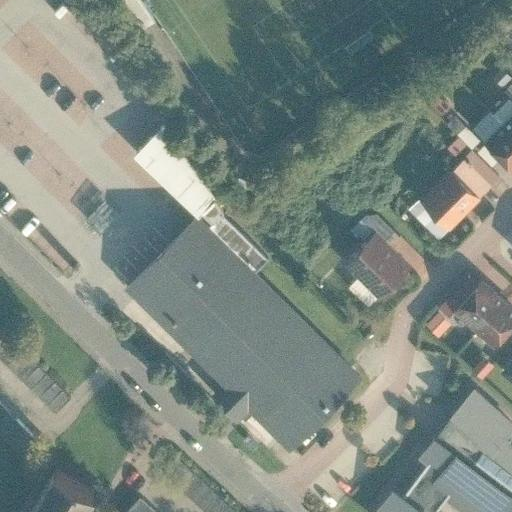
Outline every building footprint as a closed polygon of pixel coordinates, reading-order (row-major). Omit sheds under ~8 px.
[(511,111),(503,121),(511,130),(511,111)] [(485,139),(511,165),(511,130),(503,121),(485,139)] [(140,153),(200,212),(212,200),(227,185),(168,125),(140,153)] [(462,156),(451,167),(479,195),(490,184),(462,156)] [(421,197),(449,225),(479,195),(451,167),(421,197)] [(193,219),(123,290),(227,390),(215,402),(239,424),(253,411),(294,448),(365,375),(253,270),(270,256),(212,200),(193,219)] [(365,223),(373,232),(381,240),(393,228),(376,211),(365,223)] [(381,240),(373,232),(344,261),(378,294),(407,266),(381,240)] [(473,322),(502,289),(481,271),(452,303),(473,322)] [(511,298),(502,289),(473,322),(494,341),(511,320),(511,298)] [(0,351),(12,339),(4,331),(0,335),(0,351)] [(20,347),(12,339),(0,351),(0,352),(7,360),(20,347)] [(28,355),(20,347),(7,360),(15,368),(28,355)] [(511,351),(499,366),(511,377),(511,351)] [(36,363),(28,355),(15,368),(23,376),(36,363)] [(44,371),(36,363),(23,376),(31,384),(44,371)] [(51,379),(44,371),(31,384),(39,392),(51,379)] [(59,387),(51,379),(39,392),(47,400),(59,387)] [(67,395),(59,387),(47,400),(55,408),(67,395)] [(0,416),(10,407),(2,398),(0,400),(0,416)] [(18,415),(10,407),(0,416),(0,425),(4,430),(18,415)] [(26,424),(18,415),(4,430),(12,438),(26,424)] [(511,511),(511,490),(439,422),(391,473),(432,511),(511,511)] [(35,432),(26,424),(12,438),(21,447),(35,432)] [(242,511),(173,445),(158,460),(212,511),(242,511)] [(27,511),(77,511),(93,485),(58,463),(27,511)] [(161,511),(135,487),(122,502),(133,511),(161,511)]
